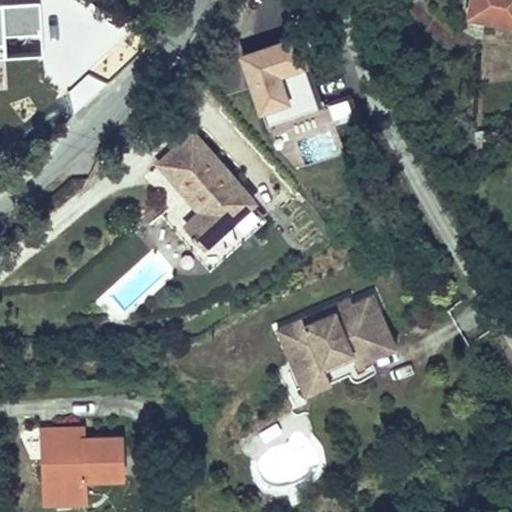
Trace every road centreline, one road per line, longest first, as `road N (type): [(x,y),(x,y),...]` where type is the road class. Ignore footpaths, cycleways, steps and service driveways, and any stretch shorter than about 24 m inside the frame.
road 1 (residential): [(341,0),(393,147),(511,331)]
road 2 (residential): [(0,207),(137,84),(200,0)]
road 3 (unknown): [(0,409),(143,408)]
